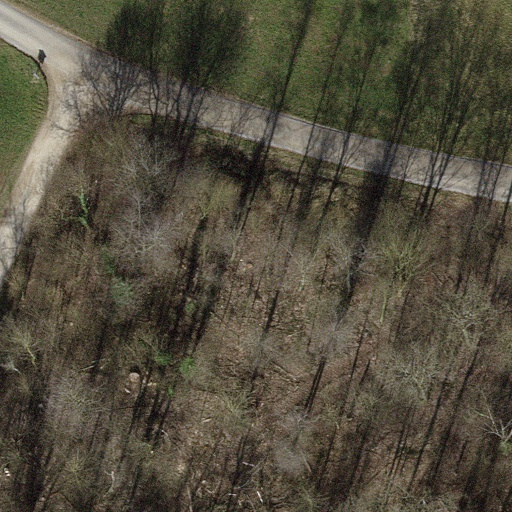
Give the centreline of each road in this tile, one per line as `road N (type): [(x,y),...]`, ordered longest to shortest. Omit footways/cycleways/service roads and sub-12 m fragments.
road 1 (track): [(0,15),(90,71),(407,173),(511,187)]
road 2 (track): [(90,71),(0,264)]
